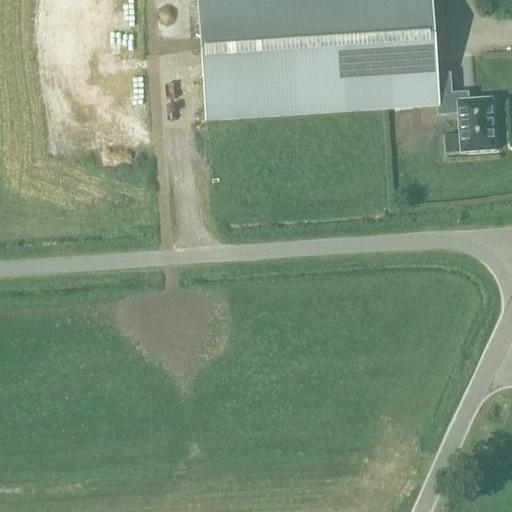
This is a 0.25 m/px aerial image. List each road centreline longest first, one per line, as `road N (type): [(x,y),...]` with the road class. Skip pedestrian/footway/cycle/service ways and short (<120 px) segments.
road 1 (unclassified): [(511,245),(404,243),(0,271)]
road 2 (unclassified): [(422,511),(484,371)]
